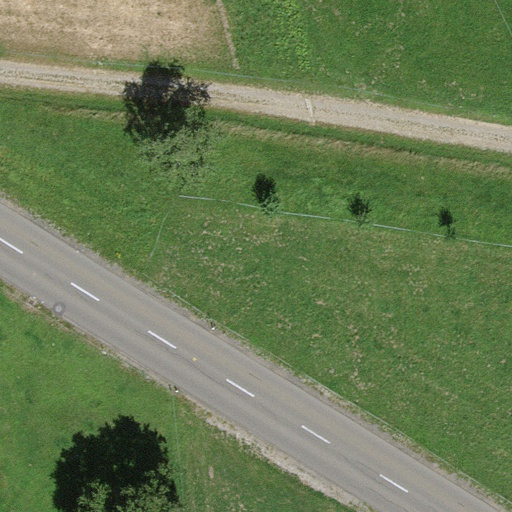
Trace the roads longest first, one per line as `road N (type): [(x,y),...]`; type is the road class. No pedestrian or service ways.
road 1 (tertiary): [(439,511),(0,236)]
road 2 (track): [(511,135),(0,66)]
